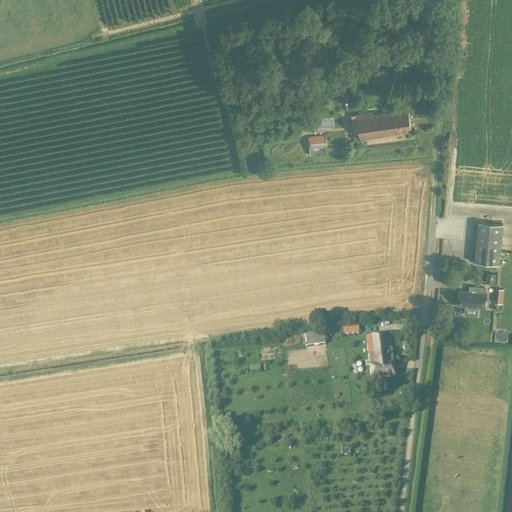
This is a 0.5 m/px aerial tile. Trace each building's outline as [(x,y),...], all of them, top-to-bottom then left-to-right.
[(408,110),(395,112),(378,114),(373,115),(372,113),(357,115),(360,139),(411,131),(408,110)] [(308,137),(310,156),(326,154),(324,136),(308,137)] [(474,262),(499,264),(503,224),(478,222),(474,262)] [(457,305),(477,307),(485,308),(486,293),(484,293),(484,287),(472,286),(471,292),(459,291),(457,305)] [(358,325),(353,326),(341,327),(343,336),(359,334),(358,325)] [(305,336),(307,348),(325,345),(323,334),(305,336)] [(389,336),(367,338),(372,380),(394,378),(389,336)]
